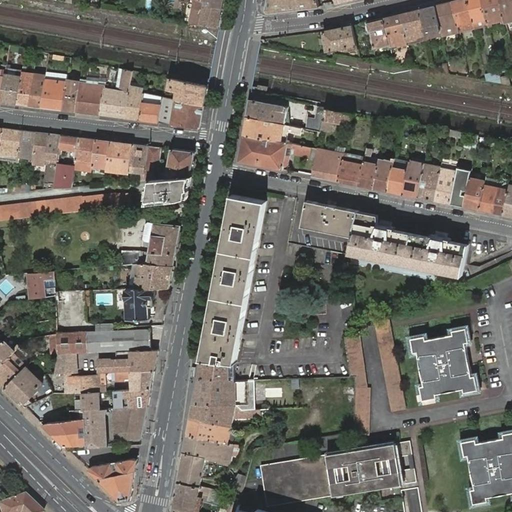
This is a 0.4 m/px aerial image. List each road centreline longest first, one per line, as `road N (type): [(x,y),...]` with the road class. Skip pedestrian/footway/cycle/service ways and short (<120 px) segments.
road 1 (secondary): [(215,168),(153,511)]
road 2 (residential): [(215,168),(511,230)]
road 3 (residential): [(220,143),(0,116)]
road 4 (residential): [(242,22),(402,0)]
road 5 (primary): [(110,511),(0,406)]
road 6 (secondary): [(242,22),(220,143)]
road 7 (secondary): [(0,426),(87,511)]
